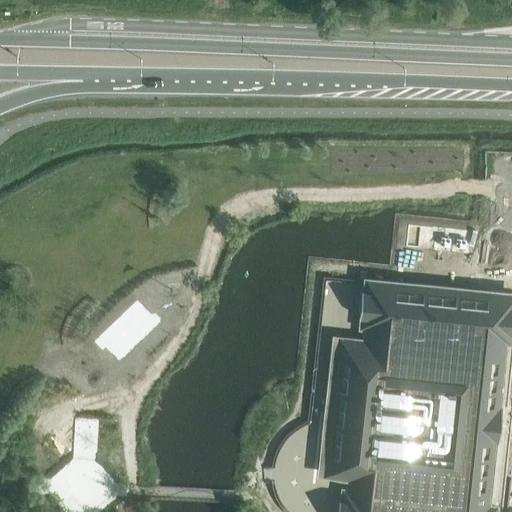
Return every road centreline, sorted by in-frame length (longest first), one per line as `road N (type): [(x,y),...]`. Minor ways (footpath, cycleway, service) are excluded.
road 1 (secondary): [(511,59),(0,40)]
road 2 (secondary): [(94,76),(511,84)]
